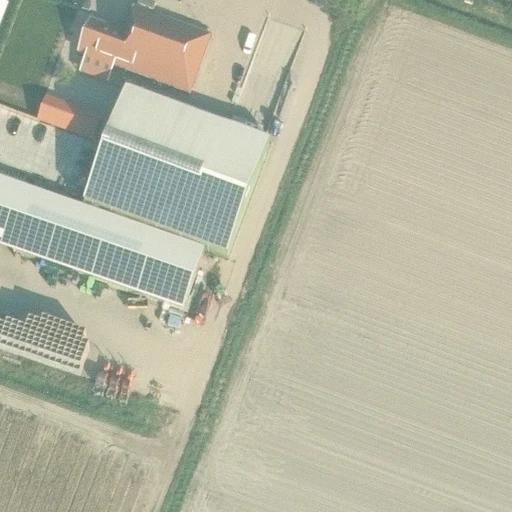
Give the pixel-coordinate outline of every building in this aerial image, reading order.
[(78,55),(192,96),(213,38),(135,9),(125,34),(91,21),(78,55)] [(261,123),(292,30),(258,18),(227,111),(261,123)] [(87,204),(85,208),(228,260),(270,147),(127,94),(87,204)] [(95,143),(103,120),(47,99),(39,122),(95,143)] [(206,253),(92,215),(0,183),(0,251),(185,314),(206,253)] [(71,365),(76,350),(21,331),(15,347),(71,365)] [(124,376),(122,385),(141,388),(142,379),(124,376)]
